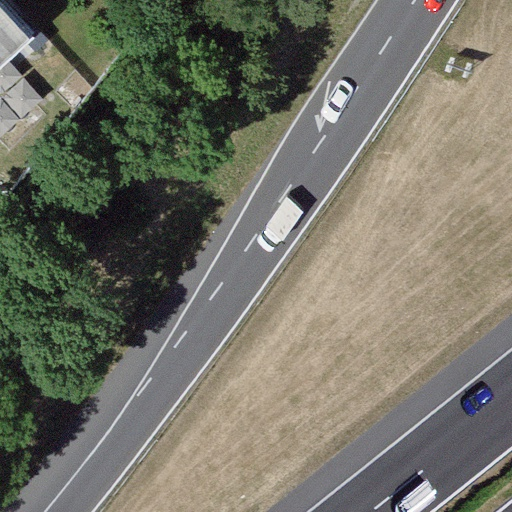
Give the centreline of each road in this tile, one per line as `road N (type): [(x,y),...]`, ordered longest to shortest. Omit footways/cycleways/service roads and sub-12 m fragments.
road 1 (motorway): [(438,0),(271,248),(68,511)]
road 2 (motorway): [(511,396),(368,511)]
